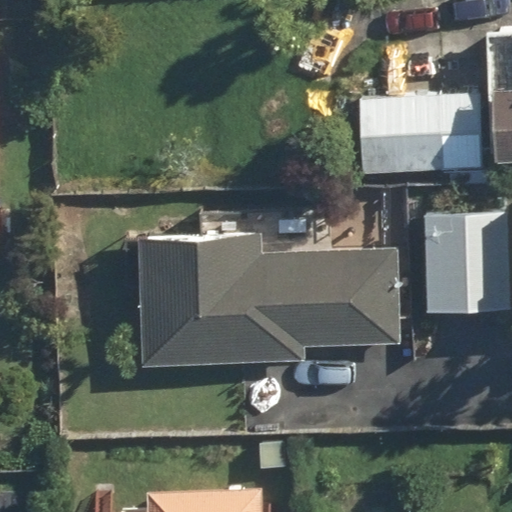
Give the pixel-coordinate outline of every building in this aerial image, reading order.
[(0,0),(0,215),(26,215),(20,0),(0,0)] [(493,84),(374,86),(376,162),(494,159),(493,84)] [(511,203),(440,205),(441,303),(511,302),(511,203)] [(231,215),(160,221),(161,353),(319,352),(319,335),(412,335),(411,240),(277,241),(276,221),(231,215)] [(283,511),(281,471),(166,478),(167,499),(128,501),(128,511),(283,511)]
